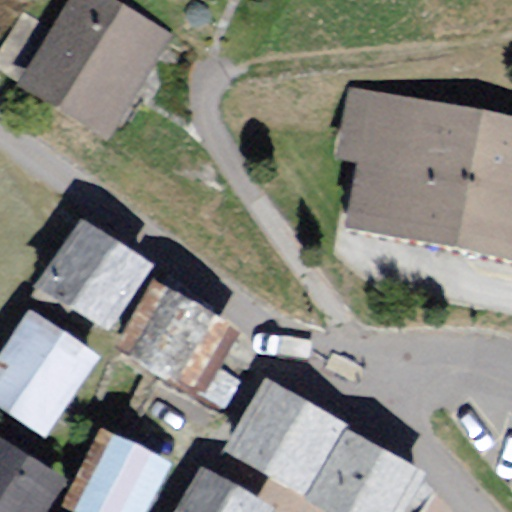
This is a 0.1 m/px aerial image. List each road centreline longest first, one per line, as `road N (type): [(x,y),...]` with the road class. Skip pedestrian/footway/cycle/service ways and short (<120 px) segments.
road 1 (residential): [(275,344),(0,139)]
road 2 (residential): [(463,511),(359,392),(275,344)]
road 3 (unclassified): [(511,381),(463,364),(275,344)]
road 4 (residential): [(170,511),(275,344)]
